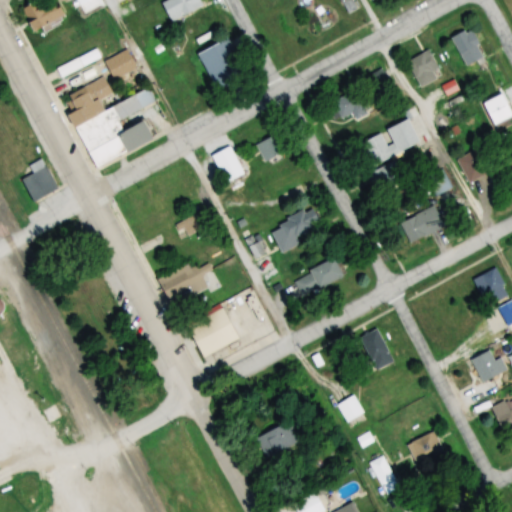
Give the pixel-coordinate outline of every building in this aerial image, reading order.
[(30,30),(62,15),(55,0),(48,0),(28,10),(32,19),(26,22),(30,30)] [(74,0),(79,8),(94,0),(93,0),(74,0)] [(165,0),(159,3),(169,22),(201,5),(198,0),(165,0)] [(337,0),(343,14),(355,9),(351,0),(337,0)] [(464,67),(483,57),(468,28),(449,38),(464,67)] [(213,90),(245,75),(226,37),(195,53),(213,90)] [(55,69),(61,80),(101,57),(95,47),(55,69)] [(112,79),(135,67),(125,49),(102,62),(112,79)] [(440,75),(426,50),(404,62),(419,87),(440,75)] [(91,167),(149,141),(140,121),(120,130),(116,120),(155,103),(148,88),(101,109),(97,100),(111,94),(103,77),(65,95),(72,111),(66,113),(91,167)] [(163,89),(174,115),(194,106),(182,80),(163,89)] [(366,113),(353,90),(325,106),(334,121),(350,112),(355,120),(366,113)] [(511,117),(500,93),(479,104),(491,127),(511,117)] [(417,145),(406,119),(383,129),(390,144),(385,146),(379,134),(356,144),(366,168),(417,145)] [(286,149),(276,132),(254,145),(264,162),(286,149)] [(511,164),(511,139),(502,145),(511,164)] [(209,155),(223,184),(242,175),(228,146),(209,155)] [(487,173),(475,150),(455,160),(467,183),(487,173)] [(23,167),(27,176),(20,179),(30,202),(56,191),(42,159),(23,167)] [(377,191),(403,178),(394,161),(368,174),(377,191)] [(451,188),(443,169),(424,178),(433,196),(451,188)] [(307,184),(304,176),(273,190),(276,198),(307,184)] [(293,236),(319,224),(311,207),(272,227),(284,251),(297,244),(293,236)] [(442,227),(433,207),(398,223),(408,244),(442,227)] [(203,229),(197,215),(174,225),(180,240),(203,229)] [(250,289),(235,257),(210,268),(208,263),(190,271),(186,265),(155,279),(195,362),(237,341),(220,304),(250,289)] [(301,297),(341,278),(332,259),(306,271),(308,275),(294,282),(301,297)] [(472,280),(480,295),(486,291),(493,304),(509,296),(494,268),(472,280)] [(496,307),(505,326),(511,322),(511,300),(496,307)] [(374,371),(393,361),(376,328),(356,338),(374,371)] [(480,382),(499,373),(488,351),(469,360),(480,382)] [(348,422),(363,412),(351,395),(336,404),(348,422)] [(511,399),(511,398),(491,406),(500,432),(511,427),(511,399)] [(298,441),(288,421),(255,437),(265,458),(298,441)] [(405,443),(418,470),(446,458),(434,431),(405,443)] [(394,480),(382,456),(368,462),(381,487),(394,480)] [(331,511),(355,511),(351,502),(331,511)]
